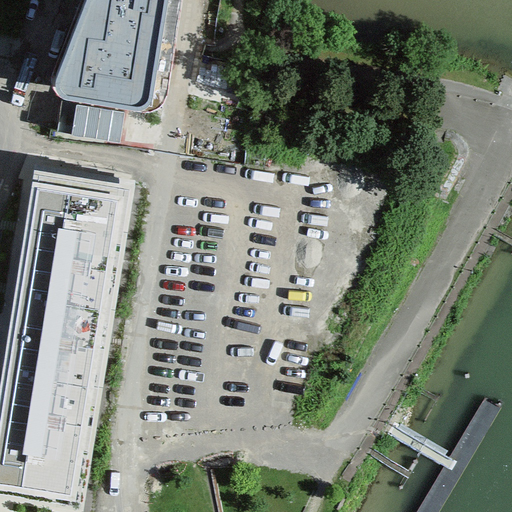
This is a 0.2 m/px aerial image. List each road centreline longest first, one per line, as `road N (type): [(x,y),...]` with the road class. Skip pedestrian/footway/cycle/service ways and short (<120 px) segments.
road 1 (unclassified): [(6,105),(171,132),(191,0)]
road 2 (track): [(336,454),(201,437),(131,444)]
